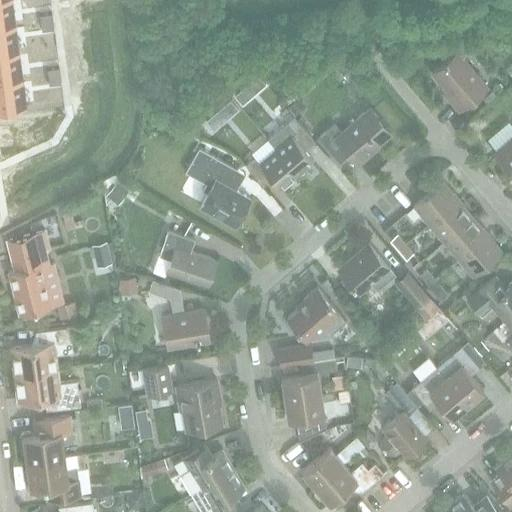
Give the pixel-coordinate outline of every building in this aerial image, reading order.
[(11,0),(0,0),(0,26),(14,24),(11,0)] [(52,11),(39,13),(40,21),(53,19),(52,11)] [(53,19),(40,21),(41,29),(54,28),(53,19)] [(14,24),(0,26),(0,53),(18,51),(14,24)] [(458,109),(486,86),(456,50),(431,70),(452,95),(448,97),(458,109)] [(18,51),(0,53),(0,81),(22,79),(18,51)] [(59,65),(46,66),(47,75),(60,73),(59,65)] [(60,73),(47,75),(48,83),(61,82),(60,73)] [(22,79),(0,81),(0,109),(25,106),(22,79)] [(369,149),(390,131),(369,106),(341,131),(333,121),(316,136),(339,162),(349,153),(357,162),(370,151),(369,149)] [(314,140),(296,119),(293,115),(267,138),(274,147),(296,172),(312,158),(304,149),(314,140)] [(511,172),(511,136),(494,151),(511,172)] [(234,224),(250,197),(227,184),(237,167),(198,146),(184,170),(205,182),(201,188),(207,191),(199,205),(234,224)] [(296,172),(274,147),(258,161),(254,155),(244,163),(262,184),(271,177),(279,186),(296,172)] [(428,222),(457,198),(441,180),(413,204),(428,222)] [(428,222),(443,239),(471,215),(457,198),(428,222)] [(443,239),(457,257),(486,232),(471,215),(443,239)] [(165,270),(207,284),(215,258),(189,250),(194,237),(167,228),(159,254),(169,257),(165,270)] [(45,229),(6,238),(10,254),(44,246),(48,245),(45,229)] [(486,232),(457,257),(472,275),(501,250),(486,232)] [(389,238),(397,248),(404,242),(396,233),(389,238)] [(376,288),(393,273),(367,242),(338,268),(358,292),(370,282),(376,288)] [(412,252),(404,242),(397,248),(405,258),(412,252)] [(14,269),(8,270),(18,311),(51,303),(41,264),(48,262),(44,246),(10,254),(14,269)] [(418,273),(429,286),(436,280),(425,267),(418,273)] [(393,281),(423,316),(436,304),(407,269),(393,281)] [(504,319),(511,311),(511,279),(505,286),(495,273),(466,297),(481,314),(492,305),(504,319)] [(174,304),(179,287),(145,276),(139,293),(174,304)] [(447,293),(436,280),(429,286),(440,298),(447,293)] [(305,301),(286,316),(305,339),(321,325),(328,334),(345,319),(338,310),(317,285),(302,297),(305,301)] [(73,300),(56,305),(59,317),(77,313),(73,300)] [(167,346),(209,339),(203,307),(161,314),(167,346)] [(11,346),(14,372),(56,367),(54,353),(72,350),(69,325),(35,329),(37,343),(11,346)] [(310,342),(277,348),(279,364),(308,359),(313,359),(310,342)] [(453,367),(444,375),(467,402),(483,388),(470,373),(479,365),(461,344),(445,358),(453,367)] [(284,397),(320,392),(318,381),(328,379),(327,370),(336,369),(334,355),(313,359),(308,359),(309,371),(281,376),(284,397)] [(147,393),(171,389),(166,363),(142,367),(147,393)] [(45,409),(79,404),(76,379),(58,381),(56,367),(14,372),(17,398),(44,395),(45,409)] [(467,402),(444,375),(435,382),(427,372),(411,386),(429,407),(437,400),(450,415),(467,402)] [(186,428),(221,422),(216,392),(218,392),(215,377),(176,383),(180,408),(182,408),(186,428)] [(417,405),(396,380),(384,389),(400,409),(382,424),(406,452),(425,436),(406,414),(417,405)] [(346,385),(336,387),(339,401),(348,399),(346,385)] [(323,413),(320,392),(284,397),(287,418),(323,413)] [(25,460),(64,455),(62,442),(73,441),(69,413),(32,418),(34,432),(30,433),(30,430),(22,431),(20,435),(22,451),(24,450),(25,460)] [(301,468),(315,485),(343,461),(342,461),(354,451),(362,444),(363,443),(356,434),(334,452),(329,445),(301,468)] [(362,444),(354,451),(361,458),(368,451),(362,444)] [(190,491),(233,466),(222,447),(203,458),(197,448),(173,462),(190,491)] [(511,453),(510,451),(494,465),(499,471),(490,478),(511,505),(511,453)] [(64,455),(25,460),(27,469),(24,470),(26,486),(30,488),(37,487),(37,485),(44,484),(46,498),(80,493),(76,466),(66,467),(64,455)] [(155,460),(139,465),(141,476),(158,470),(155,460)] [(343,461),(315,485),(329,501),(354,481),(361,490),(383,472),(374,461),(367,468),(361,461),(350,470),(343,461)] [(190,491),(201,510),(202,511),(222,511),(232,506),(226,496),(244,485),(233,466),(190,491)] [(110,481),(88,484),(89,496),(112,493),(110,481)] [(446,505),(451,511),(495,511),(488,503),(479,511),(463,491),(446,505)] [(93,511),(92,501),(47,506),(47,511),(93,511)] [(268,511),(260,502),(248,511),(268,511)]
